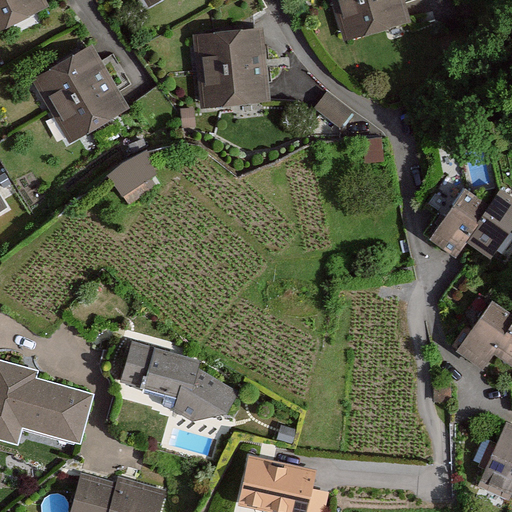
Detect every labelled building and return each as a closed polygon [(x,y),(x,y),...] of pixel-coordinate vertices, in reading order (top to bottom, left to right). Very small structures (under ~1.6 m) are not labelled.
[(0,0),(0,33),(47,11),(41,0),(0,0)] [(139,0),(146,11),(165,0),(139,0)] [(329,0),(340,43),(410,25),(403,0),(329,0)] [(191,39),(197,111),(268,106),(263,33),(191,39)] [(30,91),(67,153),(129,116),(91,54),(30,91)] [(111,170),(129,201),(167,179),(149,148),(111,170)] [(494,205),(465,187),(430,243),(456,259),(468,240),(501,260),(511,242),(511,193),(505,189),(494,205)] [(511,313),(492,302),(460,355),(489,372),(501,354),(511,360),(511,313)] [(132,348),(124,390),(182,409),(179,419),(198,430),(234,422),(244,401),(202,377),(204,367),(132,348)] [(0,448),(22,455),(27,435),(83,450),(96,401),(38,386),(41,377),(0,365),(0,448)] [(511,426),(503,423),(477,487),(511,501),(511,426)] [(306,511),(316,471),(249,456),(238,504),(274,511),(306,511)] [(163,511),(168,494),(118,481),(115,491),(81,482),(73,511),(163,511)]
